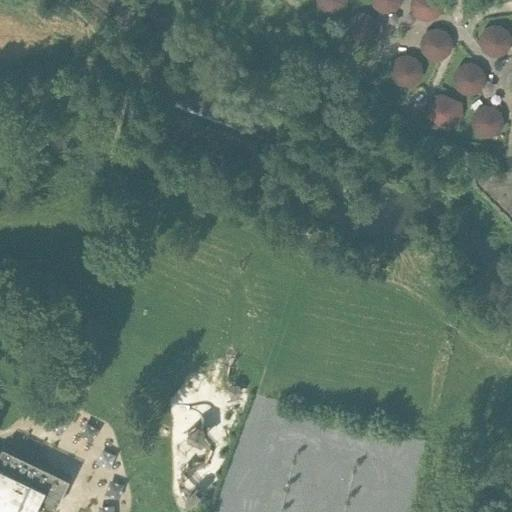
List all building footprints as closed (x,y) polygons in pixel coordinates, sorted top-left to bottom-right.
[(345,0),(316,0),(315,4),(342,12),(345,0)] [(373,0),(377,10),(405,3),(403,0),(373,0)] [(414,0),(413,15),(437,18),(439,0),(414,0)] [(379,38),(377,11),(349,12),(350,40),(379,38)] [(481,28),(489,54),(511,47),(511,40),(506,21),(481,28)] [(458,47),(443,23),(421,37),(436,60),(458,47)] [(397,53),(392,80),(417,85),(422,57),(397,53)] [(462,92),(488,85),(481,58),(454,65),(462,92)] [(435,88),(424,118),(456,130),(467,99),(435,88)] [(475,102),(474,131),(503,132),(504,103),(475,102)] [(206,424),(185,425),(186,463),(207,462),(206,424)] [(0,511),(33,511),(38,503),(51,509),(67,476),(1,445),(0,446),(0,511)]
